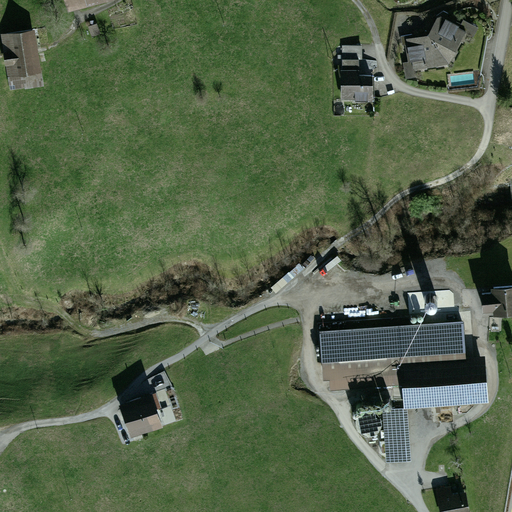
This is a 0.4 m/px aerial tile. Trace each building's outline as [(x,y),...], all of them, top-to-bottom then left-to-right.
[(66,0),(70,10),(101,0),(66,0)] [(426,38),(406,43),(411,70),(446,65),(461,36),(436,18),(426,38)] [(34,36),(0,40),(6,82),(40,77),(34,36)] [(372,76),(340,76),(339,104),(372,104),(372,76)] [(315,271),(320,280),(330,275),(331,277),(341,271),(335,260),(315,271)] [(493,296),(483,297),(485,312),(495,311),(496,315),(511,313),(511,288),(492,290),(493,296)] [(410,293),(411,313),(454,311),(452,290),(410,293)] [(462,325),(323,335),(326,378),(333,378),(334,388),(407,382),(408,404),(485,398),(483,361),(465,362),(462,325)] [(151,402),(119,413),(128,440),(160,429),(151,402)] [(449,491),(435,494),(438,511),(468,511),(466,497),(451,499),(449,491)]
